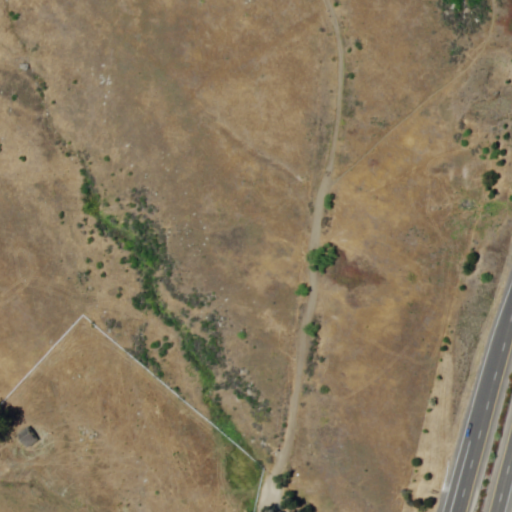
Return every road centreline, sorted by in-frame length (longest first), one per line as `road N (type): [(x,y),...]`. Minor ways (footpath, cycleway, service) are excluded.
road 1 (track): [(279,508),(271,486),(314,303),(312,247),(341,99),(340,34),(327,0)]
road 2 (track): [(493,0),(484,54),(323,189)]
road 3 (motorway): [(511,305),(455,511)]
